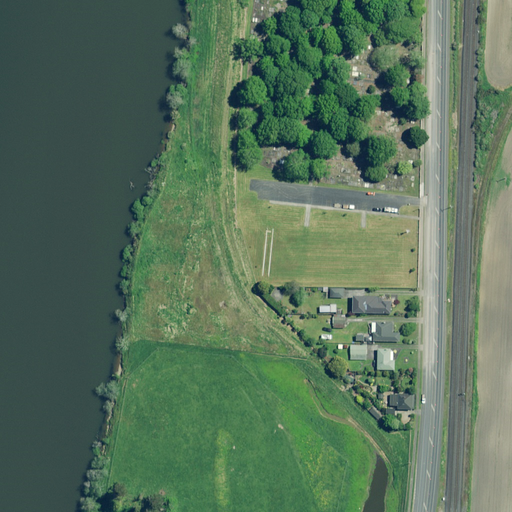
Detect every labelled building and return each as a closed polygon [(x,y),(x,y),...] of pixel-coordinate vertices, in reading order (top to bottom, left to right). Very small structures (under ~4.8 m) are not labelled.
[(273,238),(262,238),(261,259),(272,259),(273,238)] [(343,297),(343,289),(331,289),(331,297),(343,297)] [(382,301),(382,297),(354,296),(353,313),(391,313),(391,301),(382,301)] [(334,317),(334,318),(325,318),(325,323),(334,323),(334,328),(344,328),(344,317),(334,317)] [(373,322),(372,335),(356,335),(356,341),(372,341),(399,341),(399,333),(393,333),(393,323),(373,322)] [(367,345),(351,345),(350,359),(366,360),(367,345)] [(385,351),(385,349),(378,349),(377,370),(394,370),(394,361),(393,361),(393,351),(385,351)] [(413,409),(413,394),(390,395),(390,406),(398,406),(398,409),(413,409)]
